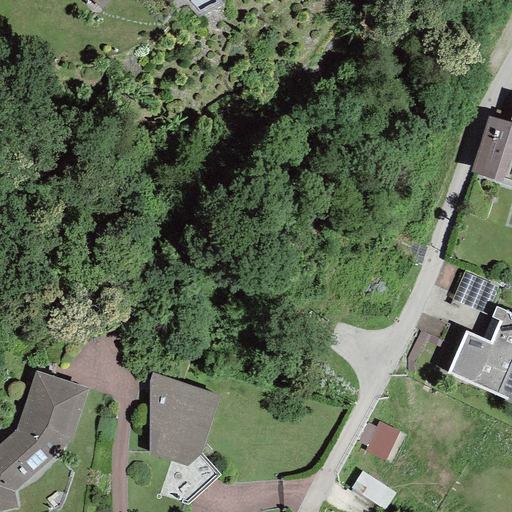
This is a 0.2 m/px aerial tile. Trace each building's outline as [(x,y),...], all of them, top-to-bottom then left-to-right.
[(91,0),(101,9),(109,0),(91,0)] [(511,113),(509,123),(488,117),(470,172),(511,187),(511,113)] [(487,314),(498,288),(464,273),(452,299),(487,314)] [(466,331),(447,375),(504,399),(503,401),(511,404),(511,313),(496,307),(491,317),(498,320),(490,341),(466,331)] [(88,388),(35,371),(15,429),(0,443),(0,511),(17,507),(14,493),(68,443),(72,440),(88,388)] [(220,395),(152,373),(149,383),(149,454),(187,466),(201,454),(220,395)] [(376,428),(367,423),(358,442),(368,447),(376,428)] [(398,432),(379,423),(376,428),(368,447),(365,451),(385,460),(398,432)] [(384,511),(397,493),(362,470),(349,489),(384,511)]
